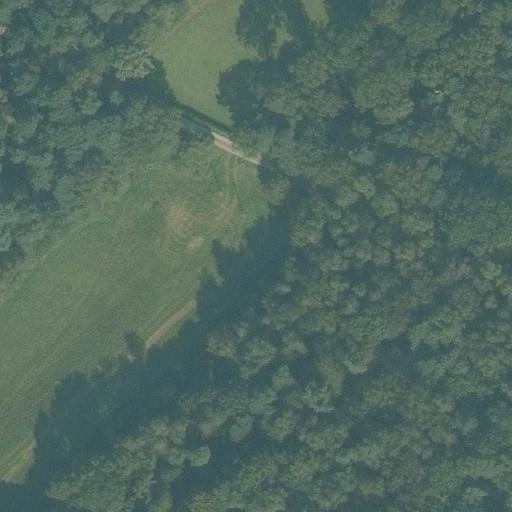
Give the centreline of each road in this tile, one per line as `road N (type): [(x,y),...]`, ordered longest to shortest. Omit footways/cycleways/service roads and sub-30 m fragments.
road 1 (unclassified): [(112,89),(253,158),(327,181),(511,290)]
road 2 (track): [(55,511),(257,316),(300,248),(327,181)]
road 3 (track): [(0,31),(112,89)]
